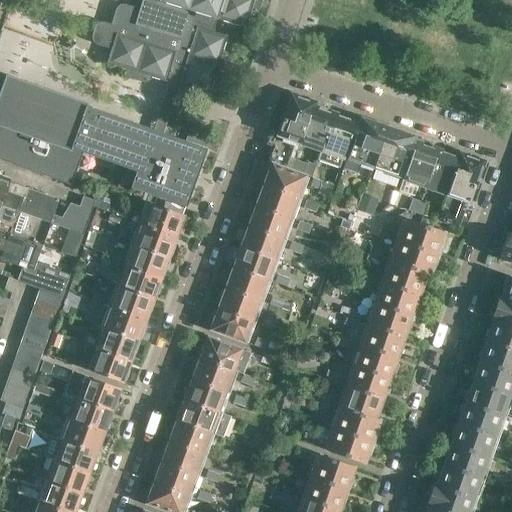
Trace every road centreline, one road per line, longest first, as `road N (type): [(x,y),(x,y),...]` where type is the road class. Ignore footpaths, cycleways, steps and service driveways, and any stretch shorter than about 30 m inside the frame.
road 1 (residential): [(103,511),(260,67)]
road 2 (residential): [(388,511),(511,158)]
road 3 (residential): [(260,67),(511,150)]
